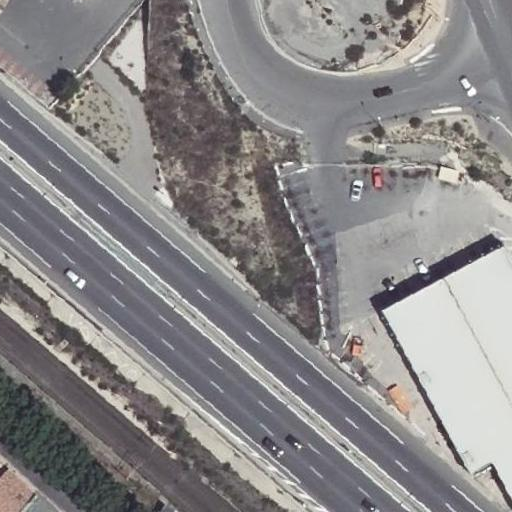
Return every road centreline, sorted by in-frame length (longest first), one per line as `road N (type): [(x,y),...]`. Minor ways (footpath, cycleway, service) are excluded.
road 1 (motorway): [(453,511),(0,113)]
road 2 (motorway): [(0,207),(357,511)]
